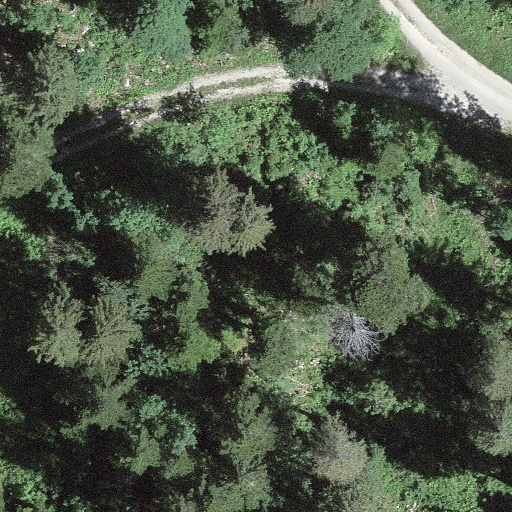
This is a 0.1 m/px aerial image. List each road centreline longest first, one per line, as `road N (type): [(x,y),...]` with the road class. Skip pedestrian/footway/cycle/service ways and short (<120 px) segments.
road 1 (track): [(502,100),(336,76),(253,80),(140,115),(0,178)]
road 2 (track): [(511,104),(398,0)]
